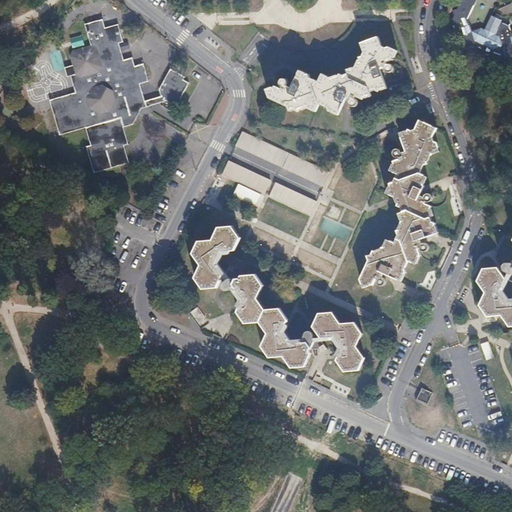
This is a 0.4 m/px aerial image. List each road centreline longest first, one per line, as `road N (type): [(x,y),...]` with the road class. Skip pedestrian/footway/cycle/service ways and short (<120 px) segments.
road 1 (residential): [(137,0),(234,78),(240,93),(131,308),(394,434)]
road 2 (residential): [(430,0),(427,57),(480,194),(477,226),(395,402),(394,434)]
road 3 (residential): [(394,434),(511,481)]
